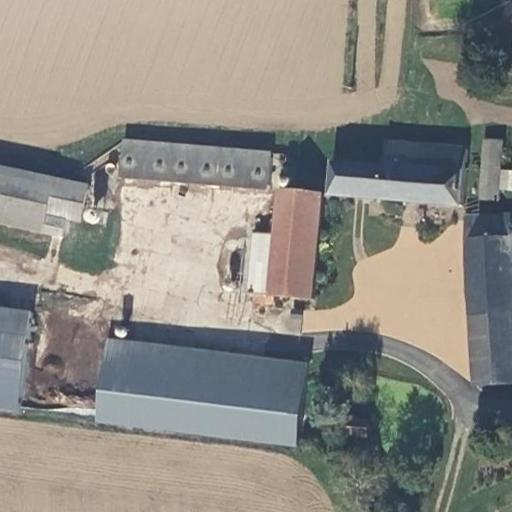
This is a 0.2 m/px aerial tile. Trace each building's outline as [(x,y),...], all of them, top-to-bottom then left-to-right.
[(334,160),(331,196),(465,209),(471,146),(388,138),(386,164),(334,160)] [(485,140),(481,203),(501,204),(506,141),(485,140)] [(275,153),(124,141),(120,179),(271,191),(275,153)] [(91,184),(0,164),(0,224),(65,238),(70,221),(84,223),(91,184)] [(114,175),(116,175),(117,173),(118,172),(118,170),(118,168),(117,167),(115,166),(114,165),(112,165),(110,165),(109,166),(108,168),(107,169),(107,171),(108,173),(109,174),(110,175),(112,176),(114,175)] [(317,301),(325,194),(279,190),(276,235),(256,233),(251,294),(271,295),(271,298),(317,301)] [(101,224),(103,223),(105,221),(106,219),(107,216),(106,214),(104,212),(102,210),(100,209),(97,209),(95,210),(93,212),(92,214),(91,216),(91,219),(92,221),(94,223),(96,224),(98,225),(101,224)] [(511,213),(467,216),(478,388),(511,385),(511,213)] [(0,412),(22,416),(36,311),(0,306),(0,412)] [(126,338),(128,338),(130,336),(131,334),(131,332),(130,330),(129,329),(128,327),(126,327),(124,327),(122,327),(120,329),(119,330),(119,332),(119,334),(120,336),(121,337),(122,338),(124,339),(126,338)] [(98,425),(303,449),(313,361),(108,339),(98,425)] [(385,435),(364,436),(364,451),(386,450),(385,435)]
